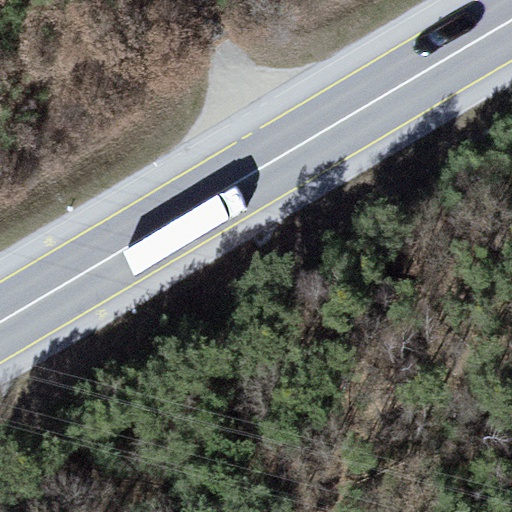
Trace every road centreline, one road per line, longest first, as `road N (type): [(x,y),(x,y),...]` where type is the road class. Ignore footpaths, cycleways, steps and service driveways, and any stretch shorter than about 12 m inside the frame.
road 1 (primary): [(511,20),(0,323)]
road 2 (motorway): [(0,420),(511,128)]
road 3 (motorway): [(263,0),(0,150)]
